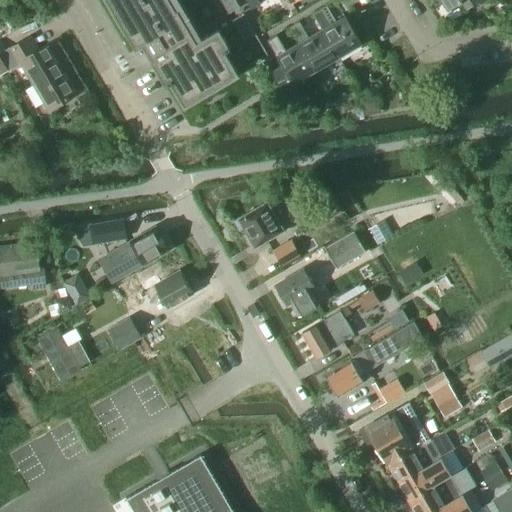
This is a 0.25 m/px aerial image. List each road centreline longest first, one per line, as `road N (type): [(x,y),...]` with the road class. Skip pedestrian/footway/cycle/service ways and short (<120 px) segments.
road 1 (unclassified): [(362,511),(153,150)]
road 2 (residential): [(153,150),(64,0)]
road 3 (residential): [(393,0),(425,45),(511,38)]
